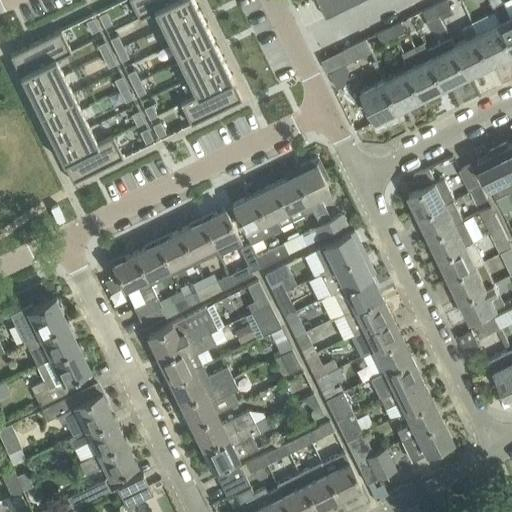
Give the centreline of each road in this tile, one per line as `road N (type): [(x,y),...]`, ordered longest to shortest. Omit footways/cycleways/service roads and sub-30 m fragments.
road 1 (residential): [(497,448),(358,174)]
road 2 (residential): [(198,511),(63,239)]
road 3 (residential): [(63,239),(326,111)]
road 4 (residential): [(358,174),(511,102)]
road 5 (residential): [(326,111),(269,0)]
road 6 (residential): [(392,511),(466,475),(497,448)]
